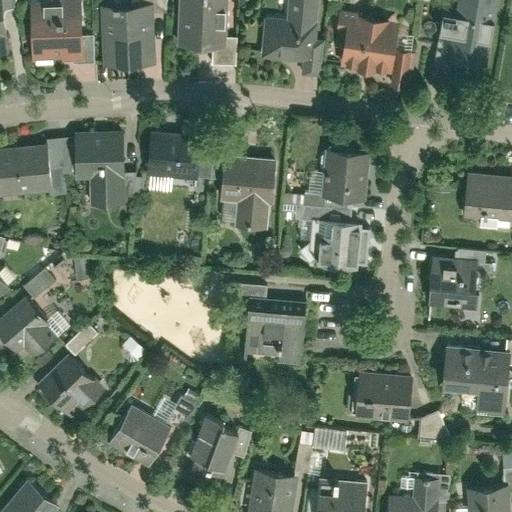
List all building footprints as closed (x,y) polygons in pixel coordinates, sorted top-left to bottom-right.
[(4,0),(0,0),(0,48),(9,48),(4,0)] [(31,0),(34,54),(84,52),(81,0),(31,0)] [(101,0),(103,59),(155,58),(154,9),(166,9),(166,0),(101,0)] [(179,0),(178,40),(211,41),(211,59),(237,60),(237,32),(226,32),(226,0),(179,0)] [(287,0),(287,13),(264,11),(261,54),(302,56),(301,69),(321,70),(323,34),(315,34),(316,0),(287,0)] [(492,57),(498,0),(456,0),(456,9),(443,7),(441,27),(453,28),(450,52),(492,57)] [(349,10),(342,60),(391,66),(388,83),(409,86),(414,46),(395,43),(399,16),(349,10)] [(202,135),(155,128),(149,172),(196,178),(202,135)] [(131,208),(131,132),(72,132),(72,175),(95,175),(95,208),(131,208)] [(46,143),(0,148),(0,192),(51,186),(46,143)] [(320,193),(365,196),(368,148),(323,145),(320,193)] [(280,155),(218,149),(214,191),(239,193),(236,222),(272,226),(280,155)] [(511,210),(511,177),(466,175),(464,207),(511,210)] [(319,219),(316,260),(355,263),(358,222),(319,219)] [(481,303),(483,264),(432,261),(429,299),(481,303)] [(0,266),(0,288),(11,280),(0,266)] [(35,267),(20,284),(32,295),(47,278),(35,267)] [(24,297),(0,319),(0,346),(9,355),(20,344),(36,361),(62,337),(24,297)] [(306,356),(311,304),(250,298),(244,349),(306,356)] [(71,351),(94,329),(85,320),(62,341),(71,351)] [(508,411),(511,351),(444,347),(442,382),(480,384),(479,410),(508,411)] [(68,351),(35,383),(59,407),(70,396),(82,409),(104,387),(68,351)] [(412,411),(414,375),(357,372),(356,409),(412,411)] [(153,464),(174,427),(129,402),(108,440),(153,464)] [(423,442),(448,432),(437,405),(412,415),(423,442)] [(224,474),(236,434),(225,431),(228,419),(202,411),(187,462),(224,474)] [(345,432),(300,424),(292,465),(305,467),(309,443),(342,449),(345,432)] [(511,465),(511,446),(500,447),(500,466),(511,465)] [(278,511),(288,471),(255,464),(245,511),(278,511)] [(51,511),(59,501),(28,477),(1,511),(51,511)] [(451,511),(452,477),(411,477),(411,499),(387,499),(386,511),(451,511)] [(504,511),(503,481),(467,483),(468,511),(504,511)] [(364,511),(365,489),(313,489),(312,511),(364,511)]
